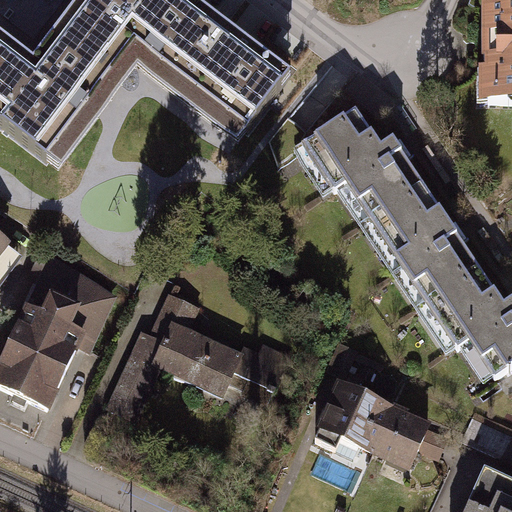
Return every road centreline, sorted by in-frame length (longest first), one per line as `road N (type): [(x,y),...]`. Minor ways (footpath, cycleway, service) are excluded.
road 1 (residential): [(0,434),(169,511)]
road 2 (residential): [(287,0),(320,25),(403,54)]
